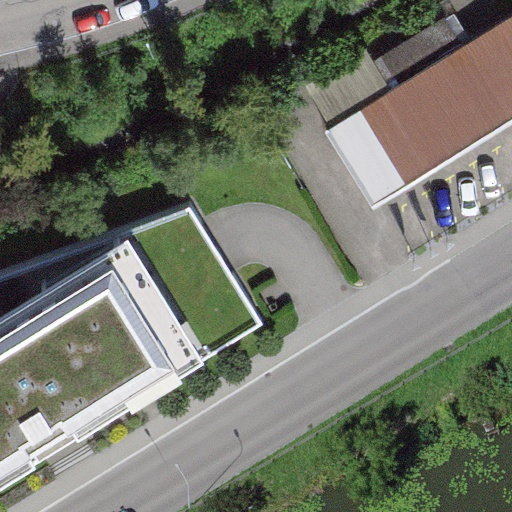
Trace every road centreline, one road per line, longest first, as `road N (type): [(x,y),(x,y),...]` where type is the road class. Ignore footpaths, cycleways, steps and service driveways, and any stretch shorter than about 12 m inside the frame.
road 1 (secondary): [(109,511),(511,269)]
road 2 (residential): [(121,0),(0,32)]
